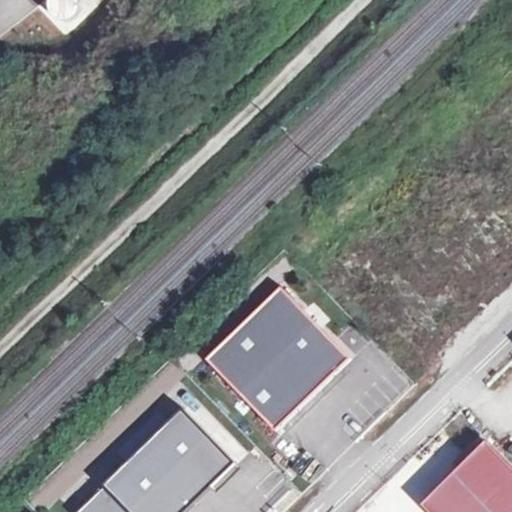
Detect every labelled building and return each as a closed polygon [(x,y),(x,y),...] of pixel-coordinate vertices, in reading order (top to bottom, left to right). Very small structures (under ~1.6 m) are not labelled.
[(440,186),(456,171),(431,144),(415,159),(440,186)] [(511,177),(499,163),(480,181),(506,209),(511,203),(511,177)] [(403,201),(387,214),(416,250),(448,224),(433,205),(416,218),(403,201)] [(349,270),(368,279),(381,254),(362,244),(349,270)] [(283,288),(208,361),(278,432),(353,359),(283,288)] [(188,511),(238,464),(185,409),(78,511),(188,511)]
